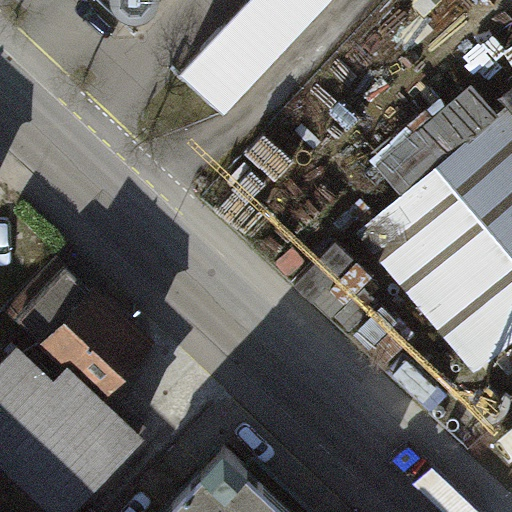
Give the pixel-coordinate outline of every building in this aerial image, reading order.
[(329,0),(247,0),(181,71),(225,112),(329,0)] [(511,81),(499,92),(511,105),(364,225),(467,351),(511,314),(511,81)] [(67,365),(97,392),(148,338),(58,254),(7,309),(67,365)] [(138,430),(97,392),(67,365),(54,379),(17,344),(0,362),(0,452),(62,511),(138,430)] [(299,511),(277,491),(225,442),(159,511),(299,511)]
